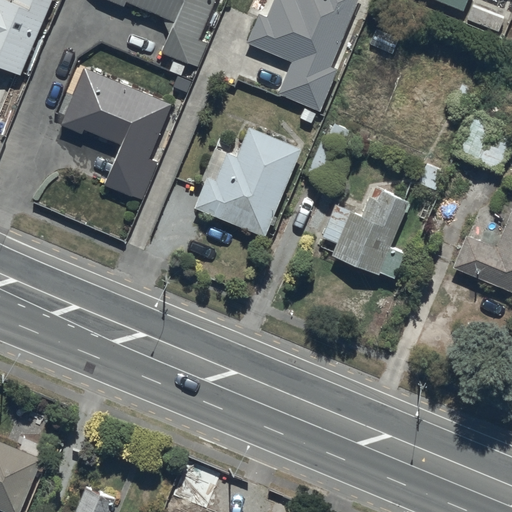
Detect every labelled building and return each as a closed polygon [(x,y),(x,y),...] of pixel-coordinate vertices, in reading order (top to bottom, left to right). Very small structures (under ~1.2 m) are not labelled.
[(0,0),(0,62),(20,71),(49,0),(0,0)] [(160,49),(197,64),(207,40),(198,36),(212,0),(117,0),(124,2),(124,0),(132,0),(173,17),(160,49)] [(278,90),(319,108),(337,66),(330,63),(356,0),(272,0),(266,14),(258,11),(246,39),(291,58),(278,90)] [(103,181),(142,197),(157,159),(148,155),(171,100),(84,64),(60,121),(82,130),(84,125),(120,140),(103,181)] [(300,115),(310,121),(315,111),(304,106),(300,115)] [(453,149),(500,169),(511,141),(511,124),(471,107),(453,149)] [(349,128),(334,122),(327,139),(319,136),(306,172),(335,183),(348,148),(342,146),(344,138),(345,139),(349,128)] [(206,173),(193,204),(264,233),(300,144),(248,123),(236,153),(226,149),(215,176),(206,173)] [(336,240),(331,251),(378,271),(379,269),(394,275),(404,250),(389,244),(408,198),(375,185),(371,195),(368,194),(360,211),(334,201),(321,233),(336,240)] [(452,265),(511,289),(511,204),(496,244),(466,232),(452,265)] [(0,507),(10,511),(15,511),(38,456),(0,440),(0,507)] [(206,508),(218,472),(184,460),(172,496),(206,508)] [(109,511),(115,497),(82,484),(71,511),(109,511)]
